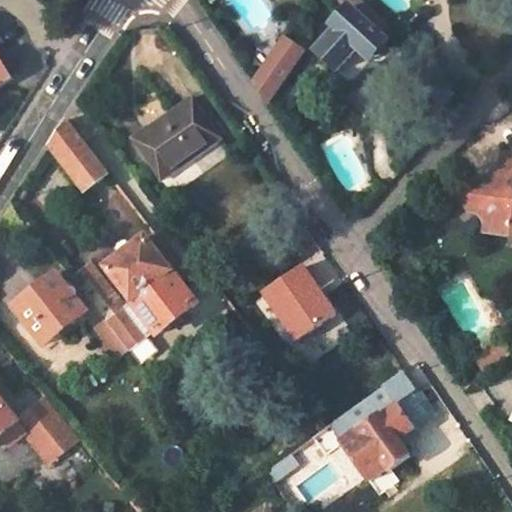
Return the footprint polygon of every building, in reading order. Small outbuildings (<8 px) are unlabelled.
[(385,37),(394,27),(363,0),(341,0),(341,1),(349,8),(351,7),(385,37)] [(351,7),(349,8),(333,26),(337,30),(318,53),(339,72),(360,50),(372,62),(390,42),(385,37),(351,7)] [(270,104),(311,47),(300,38),(292,47),(287,42),(256,84),(270,104)] [(0,86),(13,78),(0,57),(0,86)] [(193,100),(133,141),(163,183),(222,141),(193,100)] [(49,152),(84,196),(109,176),(67,124),(49,152)] [(511,158),(507,158),(502,193),(510,194),(511,185),(511,158)] [(511,185),(510,194),(502,193),(492,192),(481,200),(478,221),(487,224),(494,234),(492,242),(511,245),(511,185)] [(155,235),(149,241),(174,273),(181,268),(155,235)] [(149,241),(110,270),(136,304),(174,273),(149,241)] [(186,288),(193,283),(181,268),(174,273),(186,288)] [(299,343),(337,317),(305,269),(267,295),(299,343)] [(70,273),(62,280),(93,320),(102,314),(85,291),(70,273)] [(186,288),(174,273),(136,304),(128,309),(110,324),(115,331),(133,353),(158,333),(162,338),(201,307),(186,288)] [(128,309),(102,277),(85,291),(102,314),(110,324),(128,309)] [(21,312),(51,352),(90,322),(93,320),(62,280),(21,312)] [(90,322),(105,339),(115,331),(110,324),(102,314),(93,320),(90,322)] [(0,398),(0,442),(5,438),(13,448),(28,435),(52,466),(82,441),(49,400),(22,423),(0,398)] [(331,430),(370,485),(387,473),(388,475),(410,460),(381,418),(378,420),(367,404),(331,430)]
